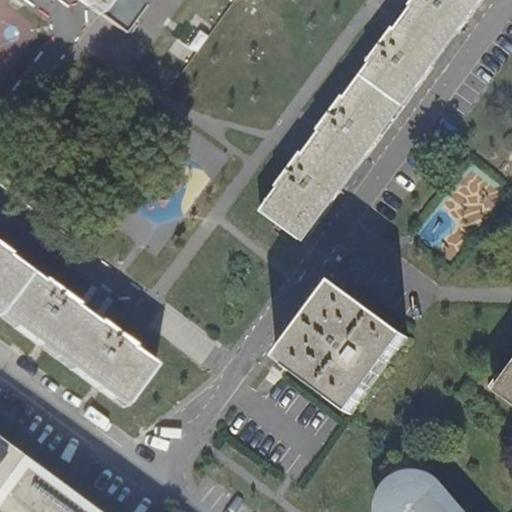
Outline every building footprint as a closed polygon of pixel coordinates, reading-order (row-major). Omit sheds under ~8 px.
[(82,0),(102,14),(112,0),(82,0)] [(112,0),(102,14),(128,33),(149,5),(150,6),(153,0),(112,0)] [(415,0),(370,62),(372,64),(347,97),(345,96),(277,188),(279,189),(262,212),(305,244),(484,0),(415,0)] [(0,334),(108,415),(109,415),(141,372),(118,355),(120,353),(29,285),(28,288),(0,266),(0,334)] [(331,425),(388,349),(314,293),(258,371),(331,425)] [(511,404),(511,370),(496,392),(511,404)] [(0,511),(93,511),(0,442),(0,511)] [(411,475),(378,485),(366,511),(455,511),(451,509),(445,493),(429,480),(411,475)]
